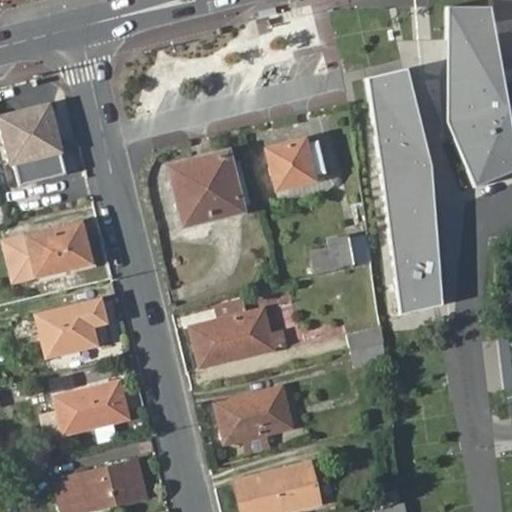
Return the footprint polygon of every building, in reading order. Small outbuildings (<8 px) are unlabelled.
[(511,138),(490,7),(447,7),(446,121),(474,187),(511,170),(511,138)] [(404,69),(365,78),(398,316),(439,306),(429,168),(404,69)] [(48,107),(42,108),(47,132),(53,130),(48,107)] [(47,132),(42,108),(0,118),(0,119),(16,185),(64,174),(53,130),(47,132)] [(265,150),(274,188),(327,175),(317,137),(265,150)] [(215,167),(170,180),(183,226),(239,210),(224,154),(212,158),(215,167)] [(167,170),(170,180),(215,167),(212,158),(167,170)] [(0,241),(9,281),(86,263),(77,223),(0,241)] [(334,244),(337,266),(352,263),(353,266),(367,263),(363,239),(334,244)] [(89,325),(103,322),(98,301),(35,316),(44,356),(94,343),(89,325)] [(195,325),(205,365),(270,349),(260,309),(195,325)] [(311,344),(345,337),(342,321),(308,328),(311,344)] [(108,340),(103,322),(89,325),(94,343),(108,340)] [(198,367),(205,365),(195,325),(188,327),(198,367)] [(346,335),(350,353),(382,345),(380,327),(346,335)] [(354,370),(385,363),(382,345),(350,353),(354,370)] [(111,406),(121,403),(116,382),(54,398),(58,412),(41,417),(46,438),(115,421),(111,406)] [(212,403),(220,433),(229,430),(232,440),(288,427),(278,388),(212,403)] [(125,418),(121,403),(111,406),(115,421),(125,418)] [(229,430),(220,433),(222,443),(232,440),(229,430)] [(60,477),(66,502),(81,499),(83,509),(142,496),(133,460),(60,477)] [(235,482),(241,511),(275,511),(317,503),(309,465),(235,482)]
